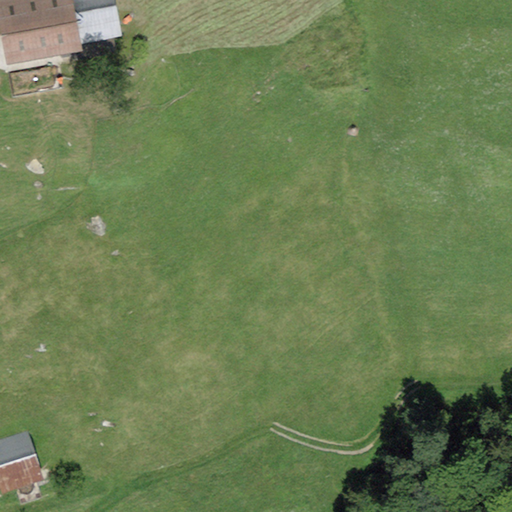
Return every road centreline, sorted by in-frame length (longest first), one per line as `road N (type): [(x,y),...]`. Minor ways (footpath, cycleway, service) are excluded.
road 1 (track): [(91,511),(132,484),(268,427),(352,448),(377,435),(414,386),(511,382)]
road 2 (track): [(0,65),(117,49),(168,0)]
